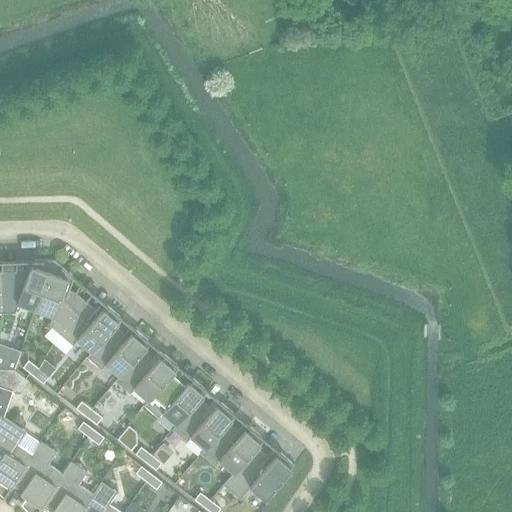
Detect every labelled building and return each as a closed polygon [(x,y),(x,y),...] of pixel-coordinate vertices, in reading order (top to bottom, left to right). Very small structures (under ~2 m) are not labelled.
[(15,270),(1,270),(2,312),(14,312),(17,303),(34,309),(53,258),(52,258),(32,258),(26,274),(15,270)] [(74,291),(63,287),(68,271),(53,258),(34,309),(51,315),(48,324),(58,332),(85,300),(74,291)] [(113,324),(121,316),(106,303),(98,311),(85,300),(58,332),(72,344),(76,339),(90,350),(90,351),(113,324)] [(90,350),(86,355),(101,368),(105,363),(118,375),(119,375),(141,348),(142,349),(149,340),(134,327),(127,336),(113,324),(90,351),(90,350)] [(155,360),(142,349),(141,348),(119,375),(118,375),(114,379),(129,392),(133,387),(147,399),(170,372),(170,373),(178,364),(163,351),(155,360)] [(0,351),(0,361),(8,361),(8,352),(0,351)] [(32,374),(38,367),(28,359),(22,366),(32,374)] [(0,386),(6,388),(13,368),(13,367),(0,367),(0,386)] [(38,367),(32,374),(43,382),(48,375),(38,367)] [(18,393),(29,380),(13,368),(6,388),(18,393)] [(147,399),(142,404),(157,416),(162,411),(175,423),(198,396),(199,397),(206,388),(191,375),(183,384),(170,373),(170,372),(147,399)] [(175,423),(171,428),(186,441),(190,436),(203,447),(204,447),(227,420),(227,421),(235,412),(219,399),(212,408),(199,397),(198,396),(175,423)] [(85,415),(91,408),(81,400),(75,407),(85,415)] [(91,408),(85,415),(96,423),(101,416),(91,408)] [(2,499),(13,481),(32,452),(31,452),(39,441),(24,431),(25,430),(0,413),(0,493),(2,496),(0,498),(2,499)] [(87,435),(93,428),(82,420),(77,427),(87,435)] [(203,447),(199,452),(214,465),(218,460),(232,471),(232,472),(255,445),(256,445),(263,436),(248,423),(240,432),(227,421),(227,420),(204,447),(203,447)] [(93,428),(87,435),(97,443),(103,436),(93,428)] [(36,511),(44,501),(43,501),(62,473),(61,472),(47,463),(56,450),(40,439),(39,441),(31,452),(32,452),(13,481),(22,487),(19,493),(24,497),(20,503),(28,511),(36,511)] [(145,461),(150,453),(140,445),(134,453),(145,461)] [(271,458),(256,445),(255,445),(232,472),(232,471),(222,483),(239,498),(249,486),(263,498),(268,492),(272,495),(294,462),(279,449),(271,458)] [(150,453),(145,461),(155,468),(161,461),(150,453)] [(70,460),(61,472),(62,473),(43,501),(44,501),(53,508),(50,511),(79,511),(92,493),(92,492),(77,483),(86,470),(70,460)] [(145,480),(151,473),(140,465),(135,472),(145,480)] [(151,473),(145,480),(155,488),(161,481),(151,473)] [(100,480),(92,492),(92,493),(79,511),(120,511),(108,503),(116,491),(100,480)] [(204,506),(209,499),(199,491),(193,498),(204,506)] [(209,499),(204,506),(211,511),(215,511),(220,507),(209,499)] [(130,500),(122,511),(145,511),(146,511),(130,500)]
